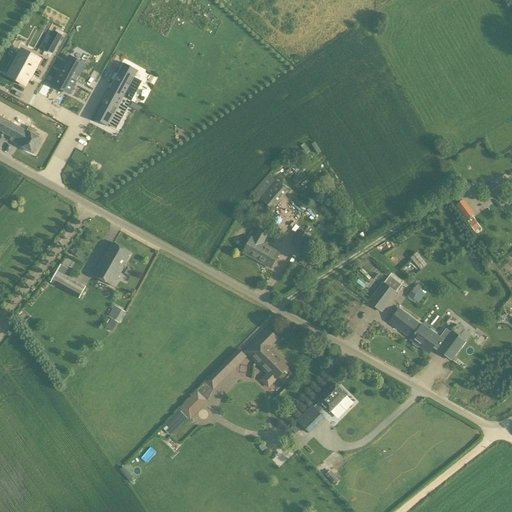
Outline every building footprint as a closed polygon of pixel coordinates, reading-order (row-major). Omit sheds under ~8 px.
[(54,32),(44,50),(52,55),(61,36),(54,32)] [(21,53),(8,76),(25,84),(30,75),(31,75),(42,55),(34,51),(30,58),(21,53)] [(68,59),(53,85),(67,93),(73,83),(71,82),(72,80),(74,81),(82,67),(68,59)] [(112,83),(107,92),(126,103),(137,84),(130,80),(133,74),(119,66),(110,82),(112,83)] [(43,85),(39,93),(45,97),(50,88),(43,85)] [(100,100),(91,116),(105,124),(108,118),(115,122),(126,103),(107,92),(102,101),(100,100)] [(132,104),(129,108),(138,113),(141,108),(132,104)] [(0,115),(0,130),(20,142),(19,145),(34,154),(43,140),(34,135),(37,131),(30,126),(27,131),(0,115)] [(275,180),(259,199),(272,210),(288,192),(275,180)] [(497,182),(489,188),(499,201),(507,196),(497,182)] [(462,198),(454,204),(465,220),(474,214),(462,198)] [(467,223),(473,232),(479,227),(474,219),(467,223)] [(280,253),(263,244),(268,235),(258,229),(253,238),(251,237),(242,253),(271,269),(280,253)] [(299,230),(291,245),(302,251),(310,236),(299,230)] [(112,242),(104,256),(93,274),(113,286),(124,267),(123,267),(131,253),(112,242)] [(50,283),(79,299),(86,287),(64,275),(68,269),(60,265),(50,283)] [(368,302),(382,313),(397,293),(395,292),(403,282),(391,273),(384,283),(383,282),(368,302)] [(424,294),(415,286),(407,296),(416,303),(424,294)] [(108,316),(119,323),(125,312),(114,305),(108,316)] [(457,324),(452,331),(451,332),(446,329),(439,338),(428,329),(427,330),(399,309),(389,322),(411,339),(411,340),(413,342),(412,344),(417,348),(420,347),(428,353),(436,343),(440,347),(438,350),(451,360),(465,341),(470,334),(457,324)] [(285,372),(284,371),(287,367),(270,350),(269,346),(277,338),(267,329),(247,349),(244,352),(272,380),(275,377),(277,378),(279,375),(281,377),(282,377),(284,375),(285,374),(285,372)] [(217,386),(247,357),(238,348),(209,377),(217,386)] [(347,395),(335,383),(317,401),(319,402),(313,407),(312,406),(297,422),(309,433),(324,418),(319,413),(324,408),(329,413),(347,395)] [(188,420),(206,401),(194,389),(176,409),(188,420)] [(168,435),(185,419),(176,410),(159,427),(168,435)] [(331,485),(337,481),(329,470),(323,474),(331,485)]
